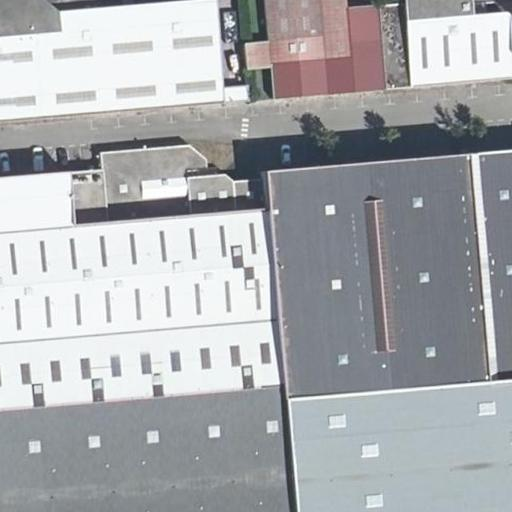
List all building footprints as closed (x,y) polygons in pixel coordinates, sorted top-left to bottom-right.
[(0,0),(0,123),(196,107),(246,102),(244,87),(227,88),(219,8),(185,10),(97,16),(96,2),(91,0),(0,0)] [(262,0),(266,42),(241,43),(243,71),(348,63),(343,0),(262,0)] [(416,0),(416,2),(378,6),(384,91),(442,85),(511,79),(511,43),(509,44),(506,17),(494,17),(493,5),(505,4),(501,0),(416,0)] [(97,169),(0,175),(0,284),(213,260),(202,167),(182,149),(95,154),(97,169)] [(277,400),(511,381),(511,152),(257,174),(257,179),(232,180),(221,174),(212,176),(202,167),(213,260),(228,391),(275,388),(277,400)] [(213,260),(0,284),(0,408),(228,391),(213,260)] [(228,391),(0,408),(0,511),(284,511),(277,400),(275,388),(228,391)]
